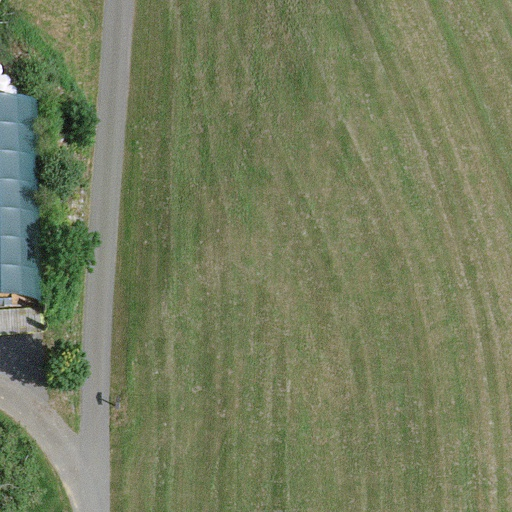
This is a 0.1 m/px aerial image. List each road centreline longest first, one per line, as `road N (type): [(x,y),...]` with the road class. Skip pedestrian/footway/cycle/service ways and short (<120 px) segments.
road 1 (track): [(90,511),(129,0)]
road 2 (track): [(0,391),(39,417),(90,511)]
